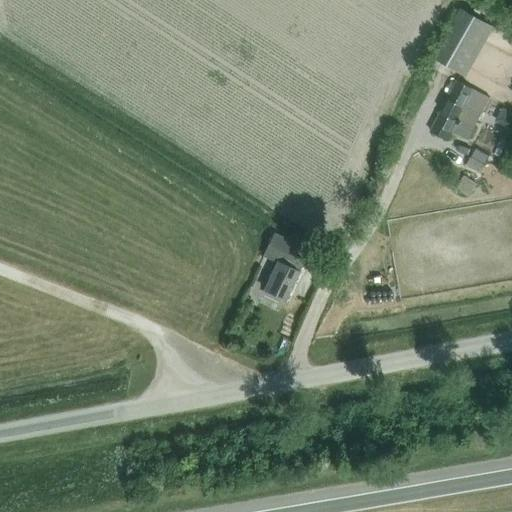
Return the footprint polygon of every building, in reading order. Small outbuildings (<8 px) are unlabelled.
[(462,74),(490,24),(461,8),(433,58),(462,74)] [(468,140),(490,98),(458,81),(431,131),(448,140),(453,132),(468,140)] [(484,164),(488,156),(475,149),(471,157),(484,164)] [(485,165),(470,157),(465,166),(480,174),(485,165)] [(285,300),(303,262),(294,258),(299,246),(273,234),(263,256),(277,263),(264,289),(285,300)]
